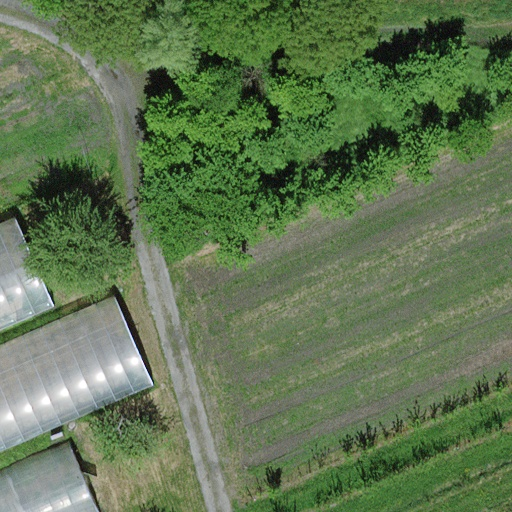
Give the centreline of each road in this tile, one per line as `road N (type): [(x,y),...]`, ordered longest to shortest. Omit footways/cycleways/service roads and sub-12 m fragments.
road 1 (track): [(0,11),(88,49),(120,86),(150,263),(223,511)]
road 2 (track): [(120,86),(229,54),(511,34)]
